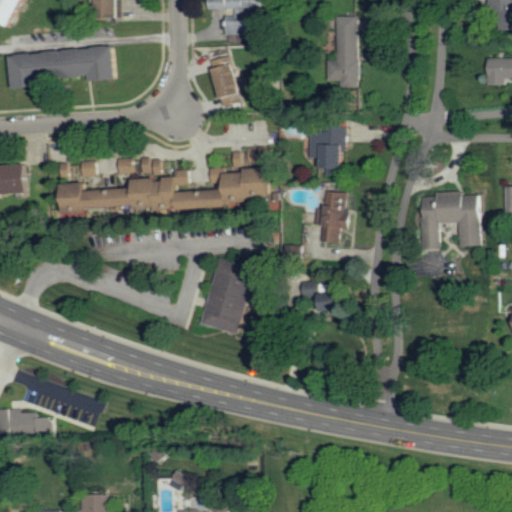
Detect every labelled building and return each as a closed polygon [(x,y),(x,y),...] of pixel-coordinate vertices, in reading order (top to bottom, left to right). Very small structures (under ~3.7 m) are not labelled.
[(0,0),(0,19),(18,27),(29,0),(0,0)] [(125,0),(101,0),(101,18),(125,18),(125,0)] [(266,35),(265,0),(220,0),(220,10),(234,10),(234,35),(266,35)] [(511,30),(511,0),(493,0),(494,11),(506,11),(506,31),(511,30)] [(363,16),(342,17),(342,60),(332,60),(333,81),(343,81),(343,87),(364,86),(363,16)] [(123,47),(18,54),(20,89),(47,87),(47,79),(97,76),(97,81),(125,80),(123,47)] [(219,60),(228,106),(247,102),(238,56),(219,60)] [(511,58),(494,59),(495,86),(511,85),(511,79),(511,58)] [(350,171),(352,131),(317,130),(316,158),(329,158),(328,175),(340,175),(340,170),(350,171)] [(272,160),(271,146),(252,147),(252,161),(272,160)] [(123,174),(138,174),(137,158),(123,159),(123,174)] [(86,161),(87,176),(102,176),(101,161),(86,161)] [(73,164),(63,164),(63,177),(73,177),(73,164)] [(0,194),(35,193),(34,165),(0,166),(0,194)] [(70,212),(175,208),(175,210),(238,207),(238,198),(278,196),(277,169),(230,171),(230,167),(216,168),(216,182),(228,181),(229,189),(195,191),(194,169),(177,170),(178,178),(138,180),(139,189),(93,191),(92,183),(68,184),(70,212)] [(344,243),(345,229),(352,229),(354,201),(346,200),(346,192),(331,191),(329,209),(322,208),(321,225),(328,226),(327,242),(344,243)] [(485,246),(484,195),(469,195),(469,192),(443,193),(443,197),(427,197),(427,251),(445,250),(445,223),(464,223),(464,246),(485,246)] [(206,324),(223,258),(260,267),(242,334),(206,324)] [(309,294),(323,295),(324,283),(309,283),(309,294)] [(351,293),(328,292),(327,310),(351,311),(351,293)] [(0,408),(2,432),(53,428),(52,415),(38,416),(37,411),(23,412),(23,407),(0,408)] [(195,478),(182,470),(177,477),(191,486),(195,478)] [(113,511),(113,493),(87,494),(87,511),(113,511)] [(216,509),(222,511),(233,511),(237,506),(221,498),(216,509)]
